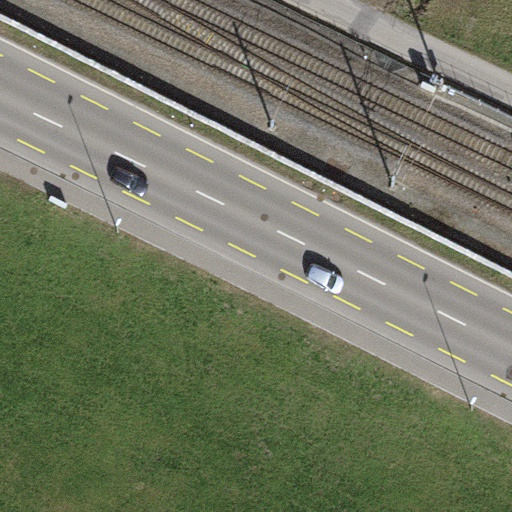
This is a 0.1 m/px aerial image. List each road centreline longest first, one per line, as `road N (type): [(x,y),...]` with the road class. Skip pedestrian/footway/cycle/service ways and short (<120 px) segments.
road 1 (primary): [(0,94),(511,353)]
road 2 (unclassified): [(511,90),(325,0)]
